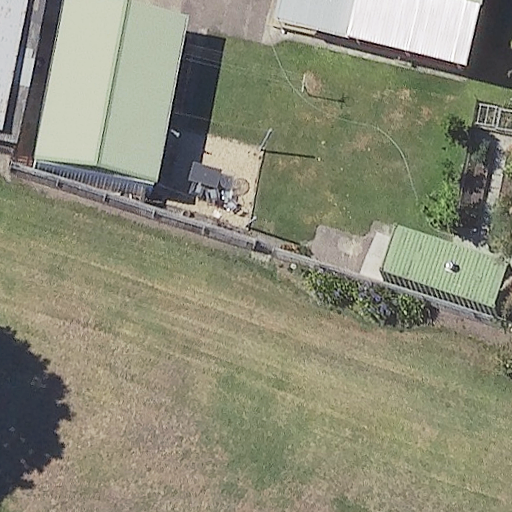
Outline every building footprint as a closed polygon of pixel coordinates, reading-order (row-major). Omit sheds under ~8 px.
[(0,0),(0,150),(32,0),(0,0)] [(307,0),(300,30),(378,49),(373,67),(476,92),(498,0),(307,0)] [(152,198),(165,133),(188,28),(69,2),(33,173),(152,198)] [(183,125),(167,201),(252,219),(268,143),(183,125)] [(511,265),(401,234),(385,290),(511,325),(511,265)]
